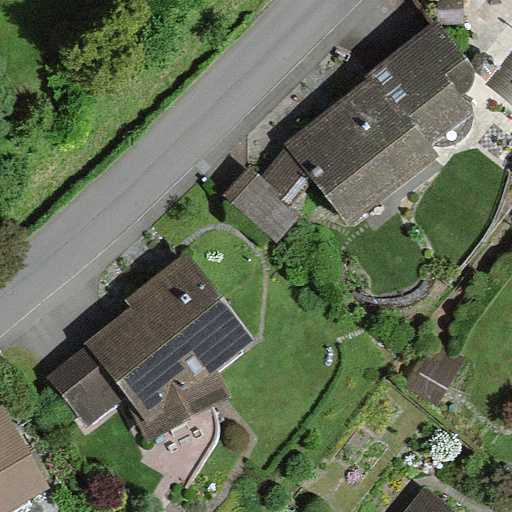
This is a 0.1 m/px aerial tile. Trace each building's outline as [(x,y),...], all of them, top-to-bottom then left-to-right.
[(433,160),(424,150),(469,113),(461,103),(481,87),(435,31),(287,153),(350,229),(433,160)] [(269,247),(297,222),(251,171),(223,196),(269,247)] [(88,434),(118,407),(148,457),(229,409),(209,376),(248,346),(183,262),(75,346),(81,353),(45,384),(88,434)] [(0,511),(18,511),(43,499),(0,421),(0,511)] [(444,511),(423,494),(407,511),(444,511)]
